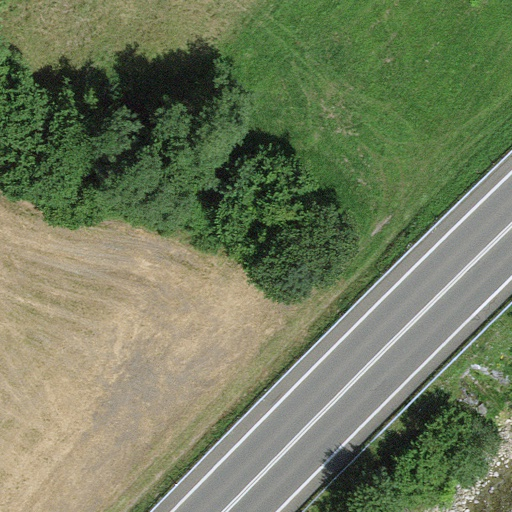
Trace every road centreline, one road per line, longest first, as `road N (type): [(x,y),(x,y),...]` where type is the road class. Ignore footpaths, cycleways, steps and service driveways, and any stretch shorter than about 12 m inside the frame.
road 1 (trunk): [(511,235),(225,511)]
road 2 (track): [(122,511),(276,350)]
